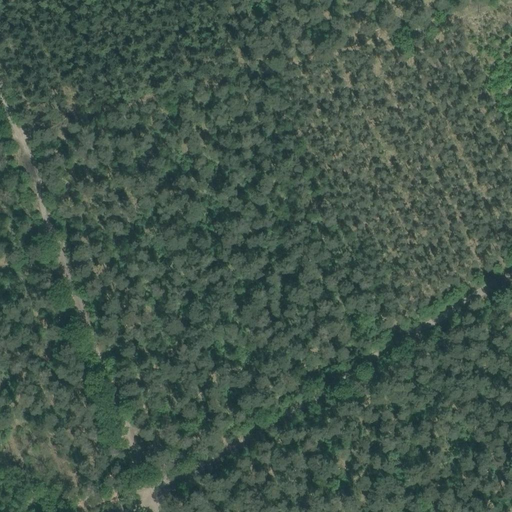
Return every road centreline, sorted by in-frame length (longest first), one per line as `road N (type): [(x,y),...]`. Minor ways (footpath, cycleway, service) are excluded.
road 1 (unknown): [(0,41),(159,474),(147,488)]
road 2 (track): [(121,511),(511,273)]
road 3 (track): [(156,511),(0,84)]
road 4 (unknown): [(159,474),(511,253)]
